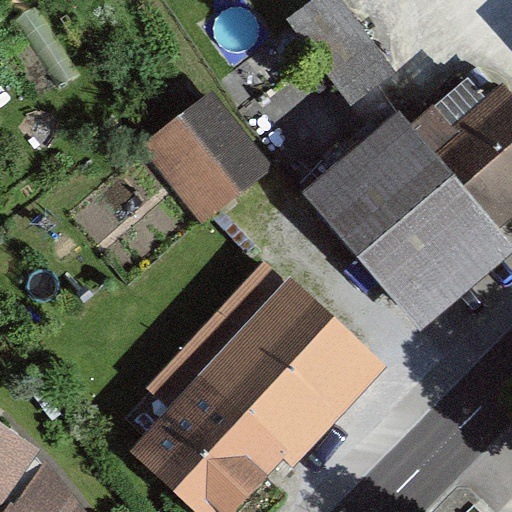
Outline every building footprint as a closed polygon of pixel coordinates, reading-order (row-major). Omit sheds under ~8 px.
[(399,77),(343,0),(334,0),(298,27),(356,108),(399,77)] [(423,132),(415,121),(316,200),(423,334),(511,264),(511,240),(505,231),(511,225),(511,89),(511,88),(498,98),(486,82),(423,132)] [(278,166),(220,92),(150,146),(208,220),(278,166)] [(257,511),(391,378),(302,291),(143,452),(203,511),(257,511)] [(98,511),(55,454),(0,420),(0,511),(98,511)]
